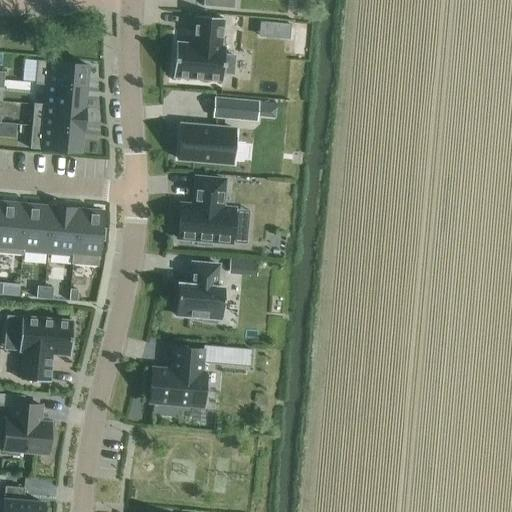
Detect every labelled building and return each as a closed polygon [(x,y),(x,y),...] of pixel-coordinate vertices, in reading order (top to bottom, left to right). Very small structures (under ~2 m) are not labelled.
[(202,0),(202,6),(234,9),(235,1),(234,0),(202,0)] [(175,42),(173,77),(222,81),(223,74),(232,75),(234,55),(224,54),(225,46),(222,46),(222,38),(223,21),(224,19),(214,18),(193,16),(192,35),(191,43),(175,42)] [(35,83),(85,88),(87,64),(37,61),(35,83)] [(34,104),(33,105),(83,109),(85,88),(35,83),(35,84),(45,85),(43,104),(34,104)] [(258,102),(215,98),(213,117),(256,121),(258,102)] [(32,125),(81,130),(83,109),(33,105),(32,125)] [(30,148),(79,153),(81,130),(32,125),(30,148)] [(181,125),(178,159),(232,164),(234,129),(181,125)] [(181,205),(178,239),(196,240),(198,240),(197,244),(208,245),(212,246),(212,241),(233,243),(233,242),(235,210),(235,209),(224,208),(225,184),(225,180),(195,179),(194,201),(194,204),(192,204),(192,205),(181,205)] [(0,253),(23,255),(23,251),(22,251),(26,205),(1,203),(0,211),(0,253)] [(26,205),(22,251),(23,251),(47,253),(51,208),(26,205)] [(51,208),(47,253),(72,255),(73,255),(77,210),(51,207),(51,208)] [(72,255),(71,264),(98,267),(98,257),(99,257),(100,241),(104,241),(105,229),(101,228),(103,212),(77,210),(73,255),(72,255)] [(229,258),(229,269),(257,271),(258,260),(229,258)] [(178,287),(175,315),(202,318),(202,322),(217,324),(217,319),(221,319),(224,288),(216,287),(218,265),(192,263),(190,285),(190,289),(178,287)] [(37,286),(36,299),(44,299),(45,286),(37,286)] [(45,286),(44,299),(52,300),(53,286),(45,286)] [(69,289),(69,302),(77,302),(77,289),(69,289)] [(20,380),(49,382),(52,354),(70,356),(73,321),(21,317),(19,351),(23,352),(20,380)] [(152,368),(149,403),(202,407),(205,373),(201,372),(203,350),(174,347),(172,370),(152,368)] [(0,393),(0,405),(13,407),(23,408),(24,404),(24,396),(0,393)] [(19,456),(19,452),(48,454),(50,423),(39,422),(41,406),(24,404),(23,408),(13,407),(12,420),(6,419),(3,450),(7,451),(7,455),(19,456)] [(42,511),(43,503),(23,501),(24,488),(5,486),(4,500),(0,499),(0,511),(42,511)]
